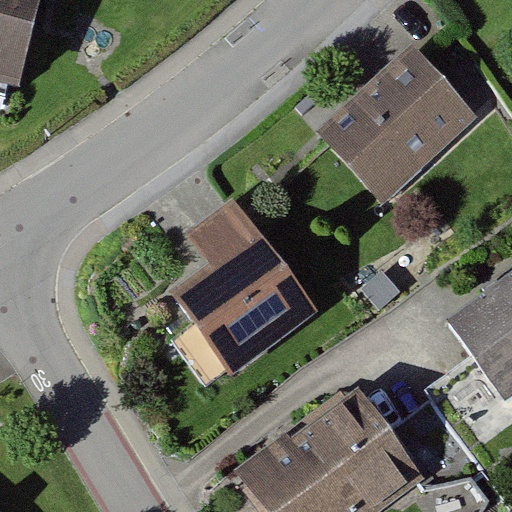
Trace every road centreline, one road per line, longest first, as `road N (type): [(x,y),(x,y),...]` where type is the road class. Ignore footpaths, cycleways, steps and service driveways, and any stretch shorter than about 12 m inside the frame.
road 1 (residential): [(0,251),(323,0)]
road 2 (residential): [(0,281),(139,511)]
